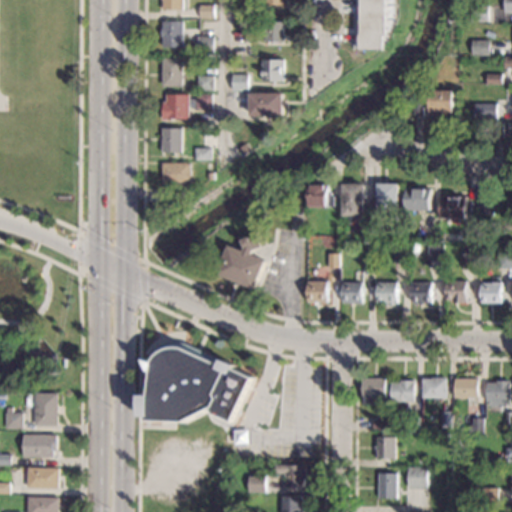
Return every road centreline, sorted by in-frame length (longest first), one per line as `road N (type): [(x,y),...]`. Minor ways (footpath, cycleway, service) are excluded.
road 1 (secondary): [(121,511),(123,0)]
road 2 (secondary): [(98,0),(96,511)]
road 3 (residential): [(279,339),(0,222)]
road 4 (residential): [(511,344),(279,339)]
road 5 (residential): [(340,511),(341,344)]
road 6 (residential): [(511,165),(360,145)]
